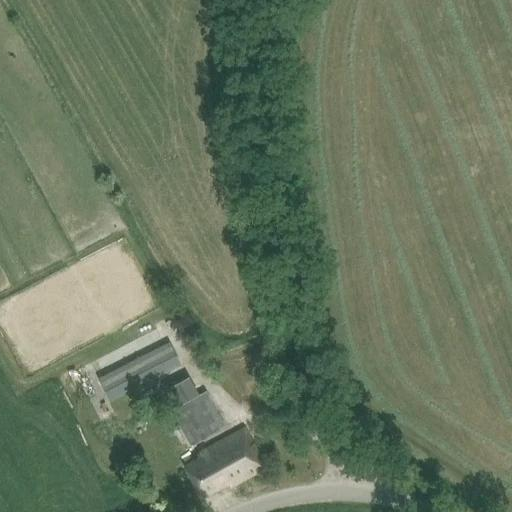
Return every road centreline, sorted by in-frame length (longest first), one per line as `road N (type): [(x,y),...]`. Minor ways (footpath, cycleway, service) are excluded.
road 1 (track): [(327,449),(296,337),(264,109),(276,0)]
road 2 (unclassified): [(243,511),(326,492),(424,511)]
